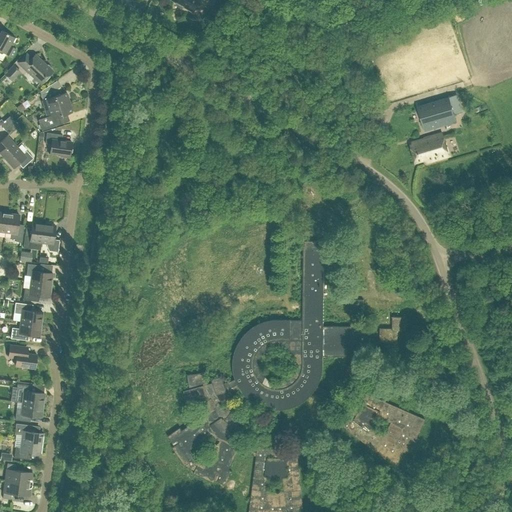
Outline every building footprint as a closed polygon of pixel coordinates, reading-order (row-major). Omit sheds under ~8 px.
[(199,0),(172,0),(177,2),(176,4),(176,5),(181,8),(183,8),(184,7),(193,12),(195,8),(196,9),(198,8),(201,3),(200,2),(199,1),(199,0)] [(222,0),(208,0),(207,3),(217,9),(222,0)] [(0,51),(11,57),(16,49),(12,46),(16,38),(1,30),(0,32),(0,51)] [(31,58),(26,53),(17,63),(27,72),(28,71),(40,82),(39,83),(40,83),(45,77),(46,78),(52,72),(51,71),(52,70),(51,68),(48,65),(46,65),(46,66),(42,62),(43,62),(35,54),(31,58)] [(10,78),(14,82),(23,73),(19,69),(10,78)] [(48,108),(48,109),(70,102),(67,93),(66,94),(65,92),(59,94),(56,89),(60,86),(57,80),(39,91),(42,100),(41,100),(44,109),(48,108)] [(456,122),(449,97),(417,106),(425,131),(456,122)] [(38,120),(41,130),(60,123),(58,117),(72,112),(71,111),(72,110),(70,102),(48,109),(51,115),(38,120)] [(0,124),(5,129),(14,121),(9,116),(0,124)] [(19,126),(14,121),(5,129),(9,134),(19,126)] [(59,134),(46,132),(45,143),(51,144),(50,152),(69,155),(71,142),(58,140),(59,134)] [(449,156),(442,133),(424,138),(424,139),(412,142),(412,145),(411,145),(416,162),(425,159),(426,163),(449,156)] [(0,141),(0,153),(4,157),(17,146),(7,135),(0,141)] [(23,153),(17,146),(4,157),(13,168),(18,163),(22,168),(33,158),(26,150),(23,153)] [(19,214),(7,213),(5,232),(11,232),(10,238),(16,239),(15,241),(21,242),(24,225),(18,224),(19,214)] [(41,243),(44,224),(32,222),(30,236),(24,235),(23,247),(40,249),(41,243)] [(55,225),(44,224),(41,243),(46,243),(46,245),(48,250),(58,252),(59,240),(53,239),(55,225)] [(322,371),(323,367),(323,356),(333,356),(346,356),(346,346),(361,346),(361,331),(361,329),(361,328),(360,327),(359,326),(357,326),(356,326),(323,325),(324,231),(303,230),(302,320),(277,319),(273,319),(269,320),(265,321),(261,323),(257,324),(254,326),(251,328),(248,331),(245,334),(242,337),(240,340),(238,343),(237,346),(235,350),(234,354),(233,358),(233,362),(233,366),(233,371),(234,375),(235,379),(238,384),(239,386),(241,390),(243,393),(246,396),(249,399),(252,401),(255,403),(259,405),(263,407),(267,408),(271,409),(275,409),(280,409),(281,409),(285,409),(289,408),(293,407),(297,405),(301,403),(305,400),(308,397),(312,394),(315,390),(318,385),(319,383),(320,379),(321,376),(322,371)] [(30,282),(51,285),(52,273),(42,271),(42,265),(27,263),(26,275),(31,276),(30,282)] [(51,285),(30,282),(30,288),(24,287),(23,299),(38,301),(39,295),(49,297),(51,285)] [(20,321),(40,324),(42,312),(32,310),(32,304),(15,302),(13,313),(14,313),(13,320),(20,321)] [(405,317),(392,317),(392,329),(380,329),(379,342),(396,342),(397,330),(405,330),(405,317)] [(40,324),(20,321),(19,328),(12,327),(10,338),(28,340),(28,334),(39,336),(40,324)] [(25,347),(10,345),(8,356),(16,357),(15,365),(35,368),(36,354),(24,353),(25,347)] [(22,402),(42,405),(44,393),(34,391),(34,385),(17,383),(16,387),(12,386),(10,400),(22,402)] [(41,417),(42,405),(22,402),(22,408),(16,408),(15,419),(30,421),(30,415),(41,417)] [(356,422),(372,431),(383,412),(367,403),(356,422)] [(225,441),(210,473),(201,460),(196,458),(190,449),(197,444),(199,438),(203,435),(208,425),(223,414),(225,411),(221,405),(208,415),(202,427),(198,425),(179,438),(177,444),(193,467),(218,477),(227,471),(237,448),(234,445),(225,441)] [(22,435),(21,441),(42,443),(43,432),(33,431),(33,425),(16,423),(14,434),(22,435)] [(42,443),(21,441),(21,447),(15,446),(14,457),(29,459),(30,453),(40,454),(42,443)] [(269,459),(269,452),(258,452),(259,479),(264,479),(264,478),(291,478),(291,459),(269,459)] [(0,480),(32,484),(32,483),(30,483),(32,472),(14,470),(15,464),(7,463),(5,480),(1,479),(0,480)] [(32,484),(0,480),(5,480),(2,498),(10,499),(11,493),(29,495),(30,484),(32,484)]
